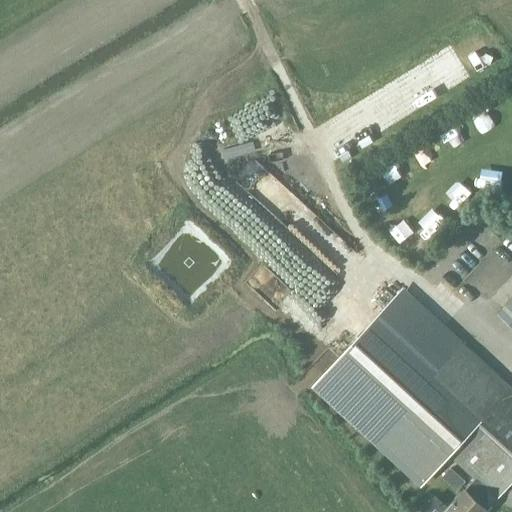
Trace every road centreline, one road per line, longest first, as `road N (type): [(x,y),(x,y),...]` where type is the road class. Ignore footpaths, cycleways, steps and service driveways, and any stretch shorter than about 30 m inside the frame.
road 1 (track): [(242,0),(363,244),(381,263)]
road 2 (track): [(511,364),(432,290),(381,263)]
